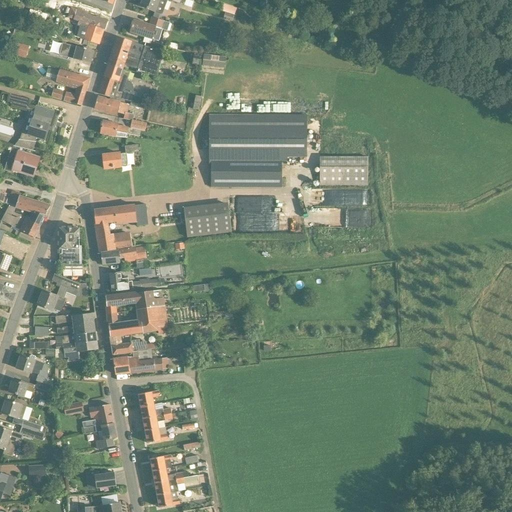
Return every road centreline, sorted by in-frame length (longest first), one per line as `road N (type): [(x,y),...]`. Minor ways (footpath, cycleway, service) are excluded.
road 1 (tertiary): [(136,511),(86,213),(66,177)]
road 2 (tertiary): [(66,177),(0,359)]
road 3 (tertiary): [(66,177),(120,0)]
